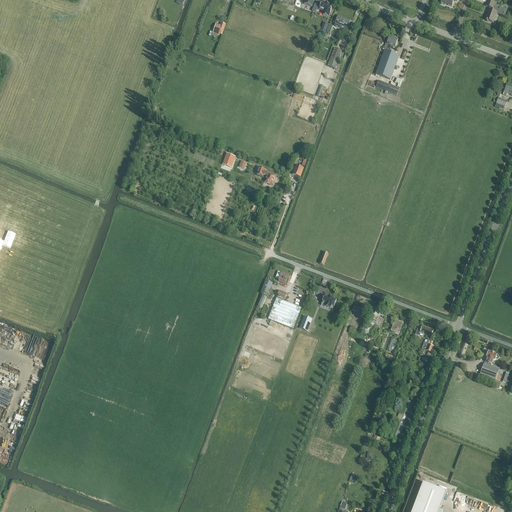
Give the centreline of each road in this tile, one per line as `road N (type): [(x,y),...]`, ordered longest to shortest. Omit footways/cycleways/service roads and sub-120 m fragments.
road 1 (unclassified): [(457,326),(271,254)]
road 2 (unclassified): [(388,511),(457,326)]
road 3 (unclassified): [(511,60),(352,0)]
road 4 (unclassified): [(457,326),(511,181)]
